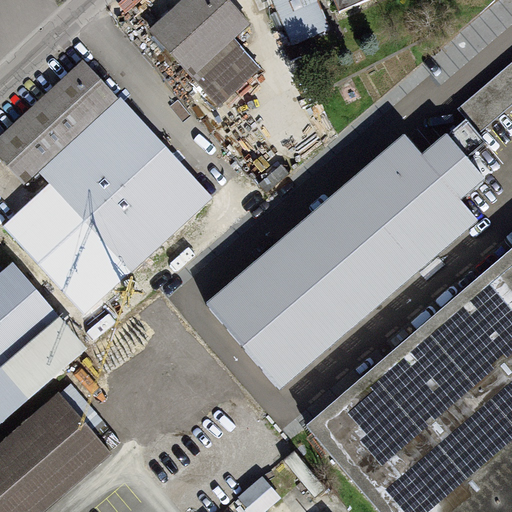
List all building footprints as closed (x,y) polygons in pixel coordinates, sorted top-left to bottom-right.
[(232,0),(172,0),(139,29),(210,113),(260,71),(229,35),(248,19),(232,0)] [(267,0),(293,55),(337,36),(320,0),(336,0),(338,4),(346,0),(267,0)] [(511,105),(511,61),(458,108),(479,134),(511,105)] [(116,91),(31,164),(119,266),(204,193),(116,91)] [(421,154),(403,134),(205,304),(279,390),(477,220),(460,199),(485,178),(446,133),(421,154)] [(511,511),(511,252),(304,426),(375,511),(511,511)] [(0,365),(1,365),(22,391),(87,336),(57,300),(0,348),(0,365)] [(62,387),(0,442),(0,511),(48,511),(118,449),(62,387)]
